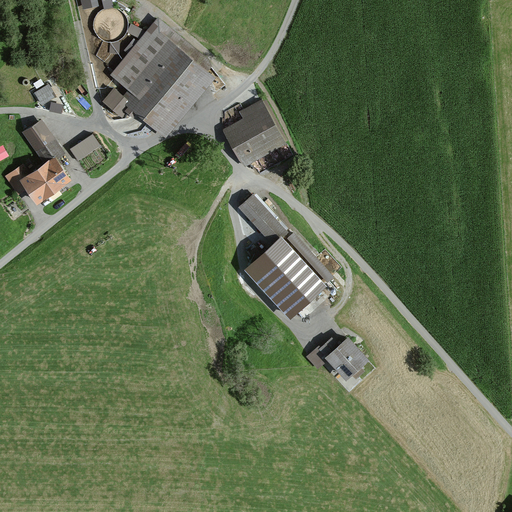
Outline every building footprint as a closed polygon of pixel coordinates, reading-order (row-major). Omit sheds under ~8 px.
[(113,0),(82,0),(84,9),(102,5),(106,24),(120,22),(116,5),(115,5),(113,0)] [(212,59),(161,18),(114,76),(120,81),(104,100),(125,116),(133,105),(166,131),(213,73),(206,67),(212,59)] [(51,82),(35,88),(41,102),(57,96),(51,82)] [(249,118),(227,130),(245,165),(289,142),(266,99),(245,111),(249,118)] [(51,101),(51,111),(62,112),(63,101),(51,101)] [(25,168),(11,177),(20,191),(26,188),(38,207),(78,181),(62,158),(67,154),(43,118),(26,129),(49,164),(31,176),(25,168)] [(94,130),(70,146),(79,158),(102,143),(94,130)] [(0,143),(0,159),(11,154),(4,142),(0,143)] [(277,242),(249,268),(294,314),(330,280),(288,236),(292,232),(256,194),(243,206),(277,242)] [(344,346),(332,333),(310,353),(348,393),(361,381),(354,374),(372,357),(353,337),(344,346)]
